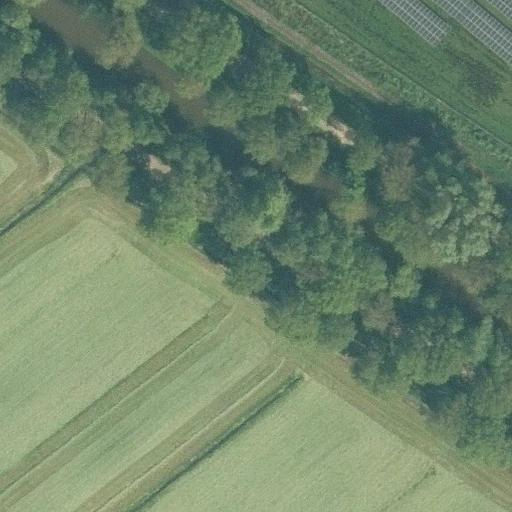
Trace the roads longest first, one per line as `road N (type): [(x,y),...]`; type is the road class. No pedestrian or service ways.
road 1 (track): [(0,57),(511,402)]
road 2 (track): [(511,242),(148,0)]
